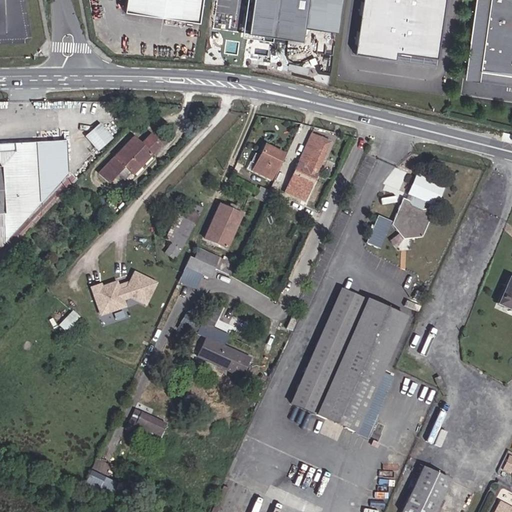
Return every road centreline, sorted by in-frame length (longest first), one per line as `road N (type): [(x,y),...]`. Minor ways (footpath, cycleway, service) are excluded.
road 1 (secondary): [(511,151),(251,87),(75,78)]
road 2 (unknown): [(366,115),(288,293),(269,302),(228,290),(198,293),(134,399)]
road 3 (unknown): [(272,423),(259,465),(306,493),(348,504),(360,484),(359,463),(323,445)]
road 4 (unknown): [(511,182),(448,333),(447,356)]
road 5 (unknown): [(263,90),(191,245)]
road 6 (unknown): [(340,268),(272,423)]
road 7 (unknown): [(406,125),(340,268)]
